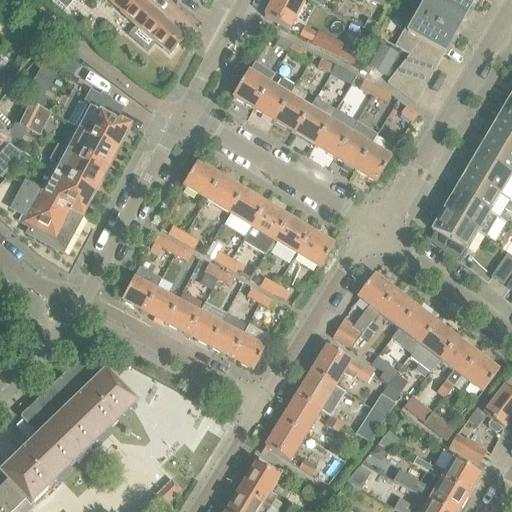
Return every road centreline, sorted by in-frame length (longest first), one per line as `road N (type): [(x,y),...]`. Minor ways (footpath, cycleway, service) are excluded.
road 1 (residential): [(375,227),(511,6)]
road 2 (residential): [(375,227),(201,123),(178,122)]
road 3 (residential): [(260,404),(375,227)]
road 4 (residential): [(260,404),(83,299)]
road 5 (residential): [(178,122),(83,299)]
road 6 (residential): [(511,336),(375,227)]
road 7 (residential): [(242,0),(178,122)]
road 8 (residential): [(194,511),(260,404)]
